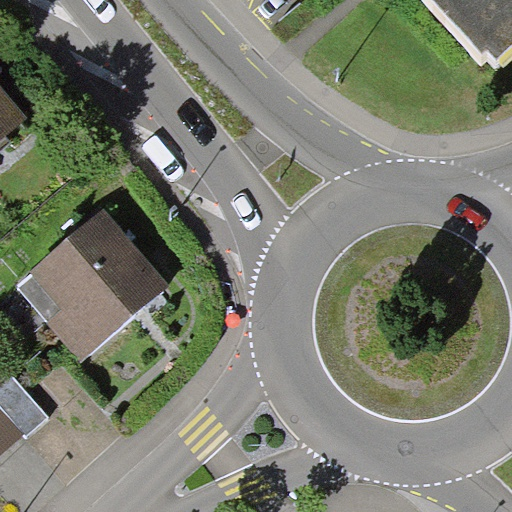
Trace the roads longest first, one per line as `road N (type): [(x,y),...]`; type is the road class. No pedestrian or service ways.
road 1 (primary): [(92,0),(230,177),(295,277)]
road 2 (primary): [(391,196),(294,124),(168,0)]
road 3 (residential): [(311,398),(161,511)]
road 4 (primary): [(511,234),(457,199),(391,196)]
road 5 (primary): [(311,398),(361,440),(425,452)]
road 6 (primary): [(391,196),(331,225),(295,277)]
road 7 (primary): [(295,277),(288,339),(311,398)]
